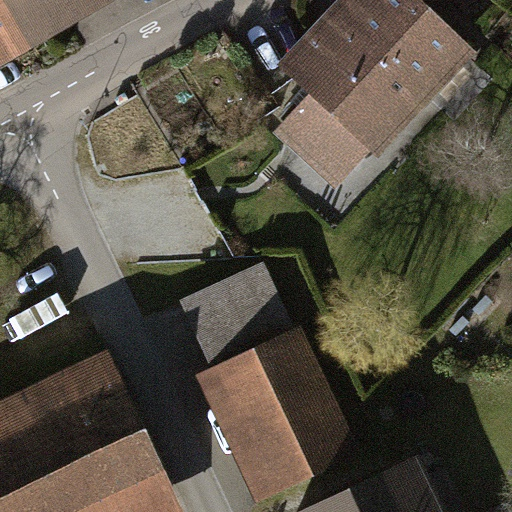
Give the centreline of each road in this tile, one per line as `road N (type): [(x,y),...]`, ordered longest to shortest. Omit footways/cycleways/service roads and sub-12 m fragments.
road 1 (residential): [(19,117),(205,511)]
road 2 (tertiary): [(19,117),(223,0)]
